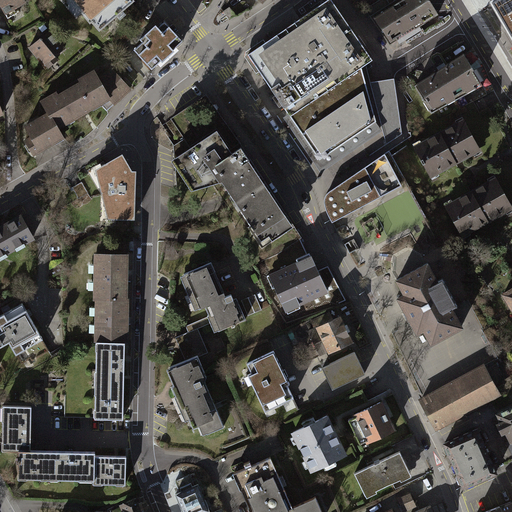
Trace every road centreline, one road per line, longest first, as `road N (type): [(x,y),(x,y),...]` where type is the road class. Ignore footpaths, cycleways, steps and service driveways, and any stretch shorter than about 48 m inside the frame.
road 1 (tertiary): [(212,50),(296,177),(456,511)]
road 2 (residential): [(135,131),(150,166),(145,456)]
road 3 (residential): [(0,53),(22,192)]
road 4 (residential): [(22,192),(135,131)]
